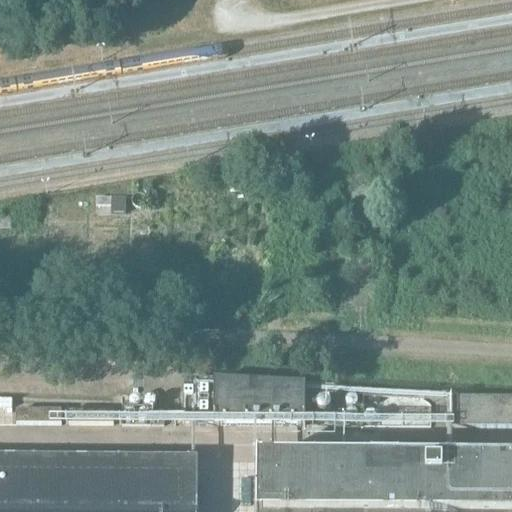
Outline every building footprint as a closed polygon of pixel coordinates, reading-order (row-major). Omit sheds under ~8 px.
[(305,428),(305,387),(214,382),(183,382),(183,427),(305,428)] [(453,430),(511,430),(511,402),(454,402),(453,430)] [(16,426),(61,426),(61,413),(16,413),(16,426)] [(113,426),(113,413),(68,413),(68,426),(113,426)] [(0,460),(0,511),(197,511),(198,462),(0,460)] [(511,511),(511,466),(260,465),(261,463),(259,463),(257,511),(511,511)]
